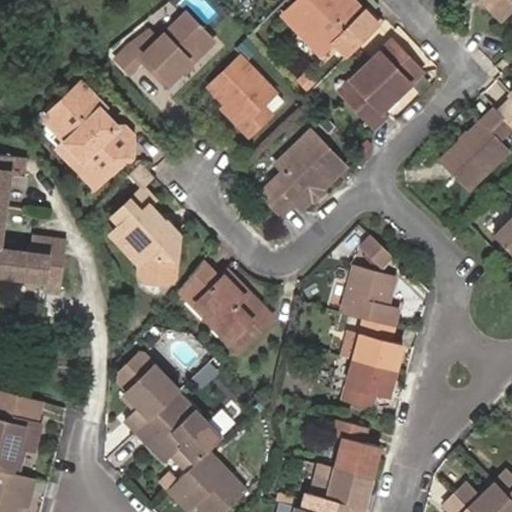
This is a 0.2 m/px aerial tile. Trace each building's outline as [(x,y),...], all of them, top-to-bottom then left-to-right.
[(300,0),(286,14),(324,54),(336,42),(368,11),(357,0),(300,0)] [(511,0),(488,0),(488,7),(497,15),(504,15),(511,6),(511,0)] [(186,70),(193,63),(217,39),(189,11),(162,38),(153,29),(130,48),(169,86),(186,70)] [(336,42),(350,55),(381,26),(368,11),(336,42)] [(391,39),(350,80),(358,88),(346,100),(375,129),(387,116),(383,111),(423,72),(391,39)] [(213,85),(229,102),(247,121),(242,124),(252,134),(275,113),(266,103),(278,92),(243,56),(213,85)] [(197,67),(193,63),(186,70),(190,75),(197,67)] [(511,73),(502,83),(509,90),(511,87),(511,73)] [(350,80),(338,92),(346,100),(358,88),(350,80)] [(51,122),(66,140),(92,165),(90,168),(103,180),(126,158),(133,158),(135,137),(124,126),(117,126),(109,117),(106,120),(100,114),(102,111),(105,108),(82,84),(58,107),(61,111),(51,122)] [(511,97),(501,109),(511,121),(511,87),(509,90),(511,93),(511,97)] [(247,121),(229,102),(225,106),(242,124),(247,121)] [(498,107),(445,159),(473,187),(511,148),(500,136),(511,124),(511,121),(501,109),(498,107)] [(109,117),(102,111),(100,114),(106,120),(109,117)] [(329,117),(322,124),(331,134),(338,127),(329,117)] [(315,198),(327,186),(348,165),(313,129),(277,164),(283,171),(261,194),(283,214),(297,201),(304,208),(315,198)] [(92,165),(66,140),(61,146),(99,185),(103,180),(90,168),(92,165)] [(1,248),(10,174),(25,176),(27,157),(0,153),(0,274),(46,280),(44,289),(61,290),(68,241),(35,236),(33,252),(1,248)] [(330,188),(327,186),(315,198),(317,200),(330,188)] [(145,187),(142,190),(155,203),(158,200),(145,187)] [(155,203),(142,190),(114,216),(125,228),(135,239),(144,248),(140,273),(161,275),(164,257),(178,259),(181,232),(159,232),(153,224),(163,216),(152,205),(155,203)] [(169,222),(163,216),(153,224),(159,232),(181,232),(170,221),(169,222)] [(511,221),(499,235),(511,247),(511,221)] [(130,244),(135,239),(125,228),(120,233),(130,244)] [(374,231),(362,244),(385,264),(397,250),(374,231)] [(511,263),(496,250),(485,262),(500,275),(511,263)] [(219,278),(203,261),(181,291),(195,305),(199,301),(212,314),(208,318),(232,342),(253,321),(262,329),(274,318),(241,283),(236,287),(224,274),(219,278)] [(228,269),(224,274),(236,287),(241,283),(228,269)] [(350,289),(338,337),(360,344),(390,352),(395,333),(385,330),(379,329),(383,319),(387,320),(392,300),(350,289)] [(195,305),(208,318),(212,314),(199,301),(195,305)] [(360,344),(351,380),(392,392),(400,366),(387,362),(390,352),(360,344)] [(130,387),(157,361),(149,353),(141,353),(123,370),(122,379),(130,387)] [(180,391),(183,388),(157,361),(130,387),(127,389),(141,403),(126,417),(140,431),(180,391)] [(351,380),(340,417),(368,425),(370,425),(372,414),(385,417),(392,392),(351,380)] [(0,467),(18,472),(23,455),(17,453),(19,446),(25,448),(32,450),(40,420),(35,419),(41,399),(0,387),(0,467)] [(223,437),(180,391),(140,431),(162,453),(168,447),(174,453),(189,470),(210,450),(223,437)] [(226,427),(237,417),(225,404),(214,414),(226,427)] [(343,436),(335,466),(372,476),(380,446),(363,442),(368,425),(340,417),(338,417),(334,433),(343,436)] [(23,455),(25,448),(19,446),(17,453),(23,455)] [(168,447),(162,453),(168,459),(174,453),(168,447)] [(225,511),(248,490),(210,450),(189,470),(170,489),(191,511),(198,505),(203,500),(207,506),(203,510),(205,511),(225,511)] [(318,494),(313,510),(319,511),(343,511),(346,502),(363,507),(372,476),(335,466),(327,496),(318,494)] [(18,472),(0,467),(0,511),(15,511),(16,511),(12,510),(13,503),(18,504),(27,507),(34,477),(18,472)] [(511,468),(511,467),(498,480),(511,494),(511,468)] [(471,482),(458,495),(475,511),(511,511),(511,494),(498,480),(484,495),(471,482)] [(278,511),(291,511),(296,497),(283,494),(278,511)] [(475,511),(458,495),(445,507),(450,511),(475,511)] [(198,505),(203,510),(207,506),(203,500),(198,505)]
